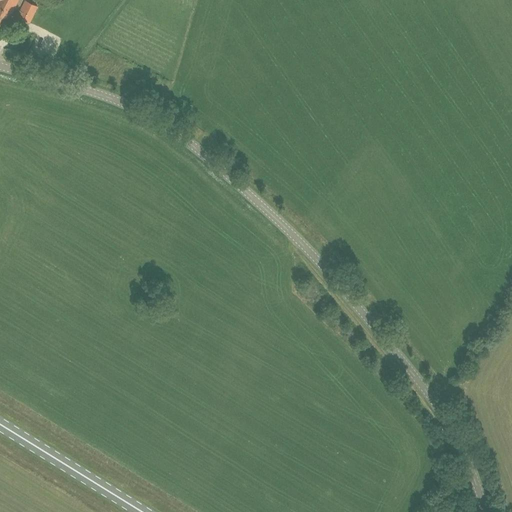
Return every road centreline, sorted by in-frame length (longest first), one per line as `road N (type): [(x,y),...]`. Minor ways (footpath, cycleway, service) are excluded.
road 1 (unclassified): [(486,511),(437,400),(293,220),(220,156),(142,108),(0,59)]
road 2 (primary): [(141,511),(0,424)]
